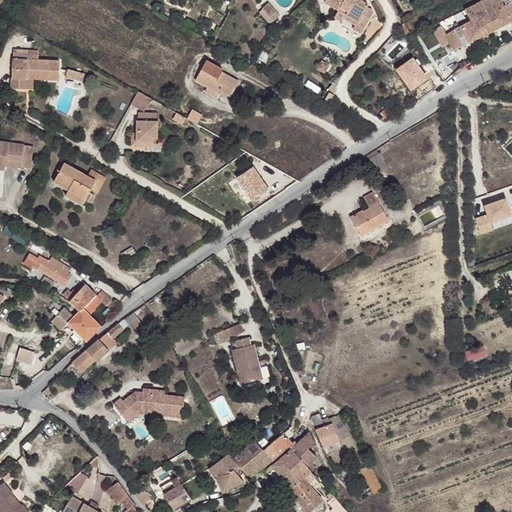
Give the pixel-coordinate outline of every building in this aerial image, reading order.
[(339,8),(324,0),(321,0),(318,6),(333,14),(335,9),(343,14),(340,19),(349,23),(359,29),(368,13),(361,9),(356,17),(339,8)] [(324,0),(339,8),(356,17),(361,9),(366,0),(324,0)] [(502,0),(485,0),(482,2),(487,14),(505,5),(502,0)] [(482,2),(466,10),(472,21),(481,17),(487,14),(482,2)] [(263,19),(271,12),(264,4),(255,11),(263,19)] [(481,17),(489,34),(511,22),(511,19),(508,10),(506,6),(505,5),(487,14),(481,17)] [(275,16),(271,12),(263,19),(267,24),(275,16)] [(144,22),(146,17),(138,13),(136,18),(144,22)] [(466,45),(489,34),(481,17),(472,21),(457,28),(466,45)] [(410,32),(405,24),(401,29),(405,35),(410,32)] [(460,48),(466,45),(457,28),(452,33),(460,48)] [(9,54),(9,62),(25,63),(25,55),(9,54)] [(25,55),(25,63),(35,64),(35,55),(25,55)] [(325,71),(329,62),(322,58),(317,66),(325,71)] [(212,87),(223,92),(224,90),(236,96),(243,81),(225,72),(228,68),(210,59),(199,80),(212,87)] [(25,63),(9,62),(7,91),(23,92),(24,81),(31,81),(56,83),(57,65),(25,63)] [(82,78),(71,74),(68,81),(79,85),(82,78)] [(220,98),(223,92),(212,87),(210,92),(220,98)] [(142,108),(149,95),(136,88),(129,101),(142,108)] [(334,93),(327,89),(323,97),(330,100),(334,93)] [(127,137),(127,150),(157,150),(157,142),(153,142),(153,117),(134,117),(133,137),(127,137)] [(0,156),(11,158),(10,162),(25,164),(28,141),(0,137),(0,156)] [(35,165),(38,143),(28,141),(25,164),(35,165)] [(377,149),(364,157),(377,176),(390,167),(377,149)] [(0,156),(0,164),(9,166),(10,162),(11,158),(0,156)] [(93,183),(85,178),(61,165),(51,182),(66,190),(83,200),(88,192),(93,183)] [(89,171),(85,178),(93,183),(88,192),(94,195),(102,179),(89,171)] [(83,200),(66,190),(63,196),(80,205),(83,200)] [(364,198),(370,209),(379,204),(373,193),(364,198)] [(484,202),(487,212),(475,216),(480,232),(492,229),(488,218),(510,211),(506,195),(484,202)] [(302,201),(298,204),(301,209),(306,206),(302,201)] [(379,204),(370,209),(364,211),(352,217),(362,236),(389,221),(379,204)] [(47,246),(33,238),(29,246),(43,254),(47,246)] [(135,250),(132,245),(121,251),(124,256),(135,250)] [(33,269),(35,266),(39,269),(39,270),(43,272),(66,286),(73,275),(64,270),(66,266),(55,258),(52,263),(46,259),(41,256),(40,259),(32,254),(26,264),(33,269)] [(69,323),(88,342),(103,327),(91,315),(104,302),(103,301),(108,296),(103,291),(99,296),(87,285),(72,302),(82,311),(75,317),(67,308),(61,314),(69,323)] [(127,321),(134,329),(143,322),(136,314),(127,321)] [(60,315),(54,322),(62,330),(69,323),(60,315)] [(123,330),(128,326),(124,320),(118,325),(123,330)] [(245,321),(233,326),(236,333),(248,329),(245,321)] [(118,325),(108,333),(112,338),(123,330),(118,325)] [(236,333),(233,326),(221,330),(225,341),(238,336),(236,333)] [(108,333),(100,340),(109,351),(117,344),(112,338),(108,333)] [(238,348),(233,349),(238,371),(241,370),(244,383),(263,379),(255,344),(251,345),(249,337),(236,340),(238,348)] [(88,350),(96,360),(96,361),(109,351),(100,340),(88,350)] [(466,352),(469,361),(487,355),(484,346),(466,352)] [(37,353),(22,348),(18,360),(33,365),(37,353)] [(12,365),(17,352),(9,349),(4,362),(12,365)] [(87,350),(73,363),(81,373),(96,360),(88,350),(87,350)] [(21,368),(0,361),(0,369),(20,375),(21,368)] [(119,398),(112,404),(123,417),(130,411),(132,414),(139,408),(161,412),(160,416),(180,419),(183,398),(134,391),(122,401),(119,398)] [(130,411),(123,417),(127,422),(138,413),(160,416),(161,412),(139,408),(132,414),(130,411)] [(342,413),(329,418),(331,425),(333,424),(340,441),(351,435),(342,413)] [(315,423),(322,420),(319,414),(314,417),(315,423)] [(331,425),(329,418),(322,420),(315,423),(317,430),(331,425)] [(333,424),(331,425),(317,430),(317,431),(324,447),(340,441),(333,424)] [(281,435),(264,450),(271,460),(289,444),(292,448),(297,445),(293,441),(291,443),(288,439),(295,433),(291,426),(281,435)] [(308,467),(311,463),(316,457),(309,449),(316,443),(311,433),(297,445),(292,448),(308,467)] [(210,468),(223,490),(243,480),(233,469),(238,465),(248,476),(271,460),(264,450),(255,439),(234,458),(229,453),(210,468)] [(304,478),(312,472),(308,467),(292,448),(273,464),(290,488),(308,511),(309,511),(322,500),(309,484),(304,478)] [(99,468),(99,459),(98,457),(88,466),(99,468)] [(308,467),(312,472),(316,468),(311,463),(308,467)] [(233,469),(243,480),(248,476),(238,465),(233,469)] [(368,465),(362,469),(376,495),(383,490),(368,465)] [(338,476),(349,472),(348,468),(337,473),(338,476)] [(14,473),(10,469),(4,475),(7,479),(14,473)] [(309,484),(316,477),(312,472),(304,478),(309,484)] [(178,477),(160,486),(173,508),(191,498),(190,496),(178,477)] [(12,490),(2,480),(0,481),(0,509),(2,511),(26,511),(29,511),(20,501),(19,502),(12,508),(4,498),(11,492),(12,490)] [(129,509),(136,504),(118,482),(111,488),(121,500),(129,509)] [(146,487),(138,494),(143,501),(146,504),(154,498),(146,487)] [(121,500),(111,488),(107,490),(118,503),(121,500)] [(12,508),(19,502),(11,492),(4,498),(12,508)] [(70,494),(60,511),(61,511),(102,511),(70,494)] [(335,499),(331,495),(326,500),(330,503),(335,499)] [(332,511),(343,511),(345,510),(335,499),(330,503),(328,506),(332,511)]
